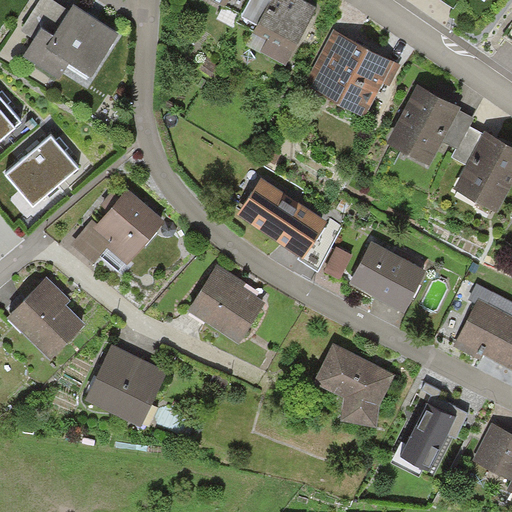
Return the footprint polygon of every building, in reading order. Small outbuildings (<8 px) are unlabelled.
[(86,72),(113,30),(72,3),(67,11),(49,0),(35,0),(19,26),(30,33),(19,51),(53,73),(63,58),(86,72)] [(314,7),(300,0),(242,0),(237,11),(254,20),(251,25),(268,34),(262,46),(286,59),(314,7)] [(394,62),(334,30),(307,80),(359,108),(377,76),(384,80),(394,62)] [(470,115),(415,85),(386,136),(427,159),(439,136),(453,144),(470,115)] [(0,141),(20,124),(0,101),(0,141)] [(493,208),(511,171),(511,147),(467,124),(452,153),(467,161),(453,187),(493,208)] [(78,171),(52,140),(8,177),(33,208),(78,171)] [(259,181),(239,210),(300,250),(320,220),(259,181)] [(122,188),(72,244),(90,260),(106,243),(125,260),(160,222),(122,188)] [(421,270),(369,243),(350,279),(402,306),(421,270)] [(349,256),(335,248),(326,262),(341,270),(349,256)] [(237,338),(261,303),(237,287),(239,283),(214,266),(187,306),(237,338)] [(511,303),(476,284),(470,296),(478,301),(456,341),(476,352),(480,344),(511,361),(511,303)] [(45,285),(11,318),(52,360),(81,332),(60,311),(66,305),(45,285)] [(330,344),(314,376),(344,392),(341,414),(367,418),(384,370),(330,344)] [(165,383),(114,356),(90,400),(141,427),(165,383)] [(457,413),(425,398),(398,448),(428,464),(457,413)] [(511,440),(493,430),(476,463),(511,481),(511,482),(507,493),(511,495),(511,440)]
